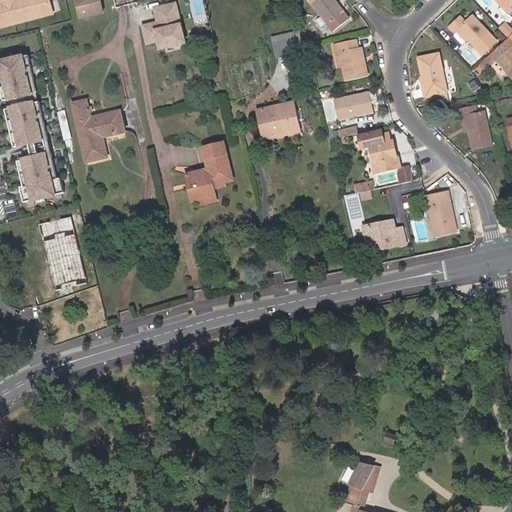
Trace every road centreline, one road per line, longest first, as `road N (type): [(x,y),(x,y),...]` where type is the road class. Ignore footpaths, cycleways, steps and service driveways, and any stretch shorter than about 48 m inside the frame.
road 1 (tertiary): [(50,369),(240,310),(495,258)]
road 2 (residential): [(495,258),(476,185),(411,122),(396,95),(401,39),(437,0)]
